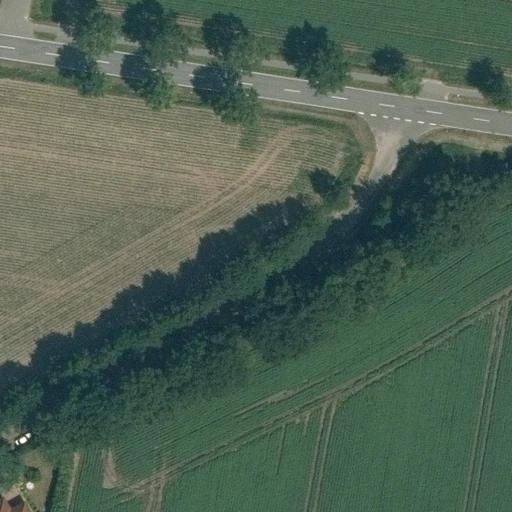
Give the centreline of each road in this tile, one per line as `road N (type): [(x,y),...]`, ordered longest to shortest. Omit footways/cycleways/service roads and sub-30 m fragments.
road 1 (residential): [(0,437),(290,267),(347,221),(375,187),(409,105)]
road 2 (tertiary): [(409,105),(0,43)]
